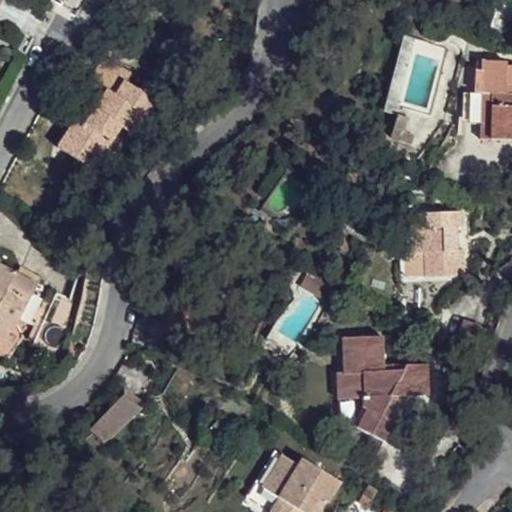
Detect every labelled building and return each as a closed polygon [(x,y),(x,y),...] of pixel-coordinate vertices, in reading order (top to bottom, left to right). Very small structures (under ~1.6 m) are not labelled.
[(8,0),(0,0),(0,14),(2,16),(8,0)] [(144,70),(122,52),(105,75),(124,90),(101,120),(89,113),(67,141),(92,158),(98,150),(111,156),(133,121),(141,128),(151,113),(165,120),(172,109),(139,81),(144,70)] [(504,58),(479,57),(478,87),(490,87),(490,129),(502,129),(502,137),(511,137),(511,61),(505,61),(504,58)] [(478,87),(477,136),(502,137),(502,129),(490,129),(490,87),(478,87)] [(141,128),(133,121),(111,156),(104,166),(112,172),(141,128)] [(426,274),(469,273),(464,245),(456,245),(455,224),(464,222),(461,207),(424,209),(426,226),(404,230),(402,230),(403,255),(424,255),(426,274)] [(424,209),(403,212),(404,230),(426,226),(424,209)] [(53,284),(2,257),(0,260),(0,318),(3,320),(0,323),(0,326),(24,338),(30,325),(53,284)] [(203,325),(199,304),(152,313),(156,334),(203,325)] [(0,323),(3,320),(0,318),(0,349),(23,362),(41,332),(30,325),(24,338),(0,326),(0,323)] [(383,336),(343,339),(347,367),(340,368),(340,402),(367,398),(369,409),(357,426),(392,442),(402,422),(389,416),(399,395),(436,392),(433,359),(387,362),(383,336)] [(135,410),(120,396),(86,431),(98,441),(111,442),(135,410)] [(367,398),(340,402),(336,417),(357,426),(369,409),(367,398)] [(286,453),(277,447),(245,495),(270,511),(283,511),(290,501),(267,483),(286,453)] [(301,462),(286,453),(267,483),(290,501),(283,511),(312,511),(322,497),(329,501),(342,481),(305,454),(301,462)]
